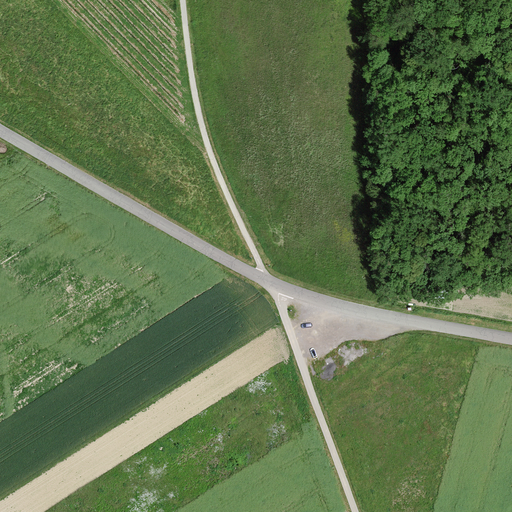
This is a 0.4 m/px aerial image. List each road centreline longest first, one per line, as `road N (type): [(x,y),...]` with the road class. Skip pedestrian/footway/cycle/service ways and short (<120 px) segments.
road 1 (unclassified): [(511,339),(341,306),(281,286),(0,130)]
road 2 (track): [(264,278),(206,137),(183,0)]
road 3 (track): [(355,511),(285,321),(281,286)]
